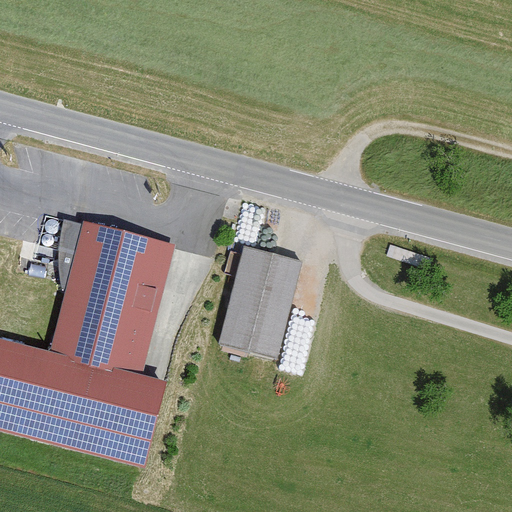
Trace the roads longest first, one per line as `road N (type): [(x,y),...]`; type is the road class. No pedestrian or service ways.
road 1 (tertiary): [(511,246),(0,108)]
road 2 (track): [(349,204),(343,254),(357,289),(511,337)]
